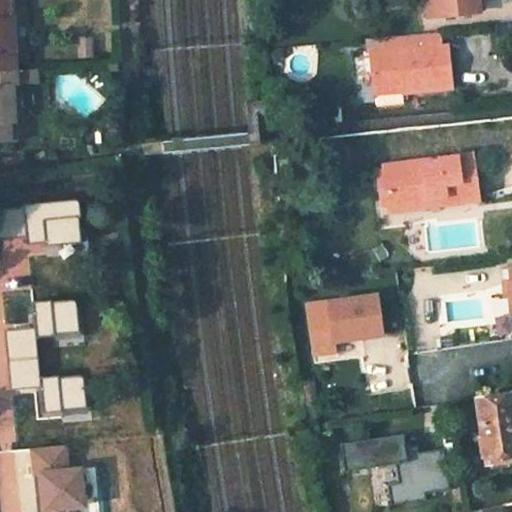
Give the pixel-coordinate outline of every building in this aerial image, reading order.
[(0,0),(0,70),(14,70),(12,22),(5,23),(4,0),(0,0)] [(4,0),(5,23),(12,22),(11,0),(4,0)] [(481,12),(479,0),(437,0),(439,17),(481,12)] [(369,62),(373,103),(452,94),(448,52),(439,52),(437,34),(382,41),(384,60),(369,62)] [(14,70),(15,83),(36,82),(35,69),(14,70)] [(0,146),(7,146),(5,127),(13,126),(11,89),(16,89),(15,83),(14,70),(0,70),(0,146)] [(5,127),(7,146),(14,145),(13,126),(5,127)] [(381,163),(385,201),(423,197),(422,194),(439,192),(439,197),(472,193),(468,158),(455,160),(454,153),(435,155),(435,157),(419,160),(418,157),(381,163)] [(76,201),(0,208),(0,237),(25,235),(26,242),(42,240),(43,246),(80,242),(76,201)] [(511,267),(501,269),(504,295),(508,295),(510,315),(511,315),(511,267)] [(376,296),(327,304),(333,343),(382,335),(376,296)] [(74,299),(30,303),(33,328),(3,330),(8,389),(38,387),(40,412),(85,408),(82,375),(39,378),(36,336),(77,332),(74,299)] [(486,458),(487,463),(511,458),(511,392),(481,397),(484,420),(481,420),(483,437),(481,445),(486,458)] [(299,394),(307,444),(320,442),(312,393),(299,394)] [(400,435),(337,445),(341,472),(392,464),(395,484),(384,485),(387,506),(422,501),(421,495),(446,491),(440,450),(415,453),(414,447),(402,449),(400,435)] [(65,446),(29,450),(35,511),(73,511),(85,511),(80,468),(67,469),(65,446)]
